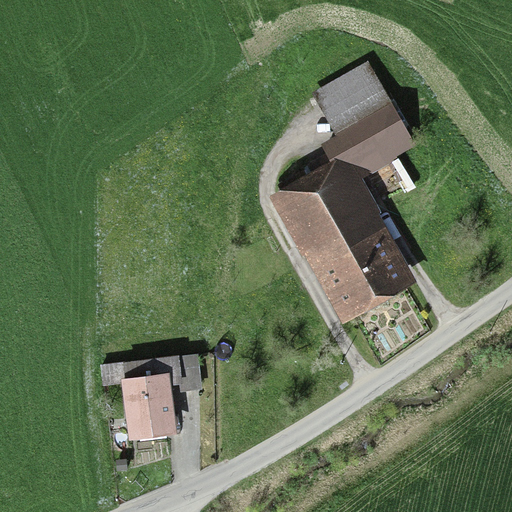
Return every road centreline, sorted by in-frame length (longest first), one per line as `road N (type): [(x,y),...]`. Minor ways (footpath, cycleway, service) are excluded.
road 1 (unclassified): [(511,294),(256,458),(134,511)]
road 2 (unknown): [(303,137),(279,169),(275,221),(376,385)]
